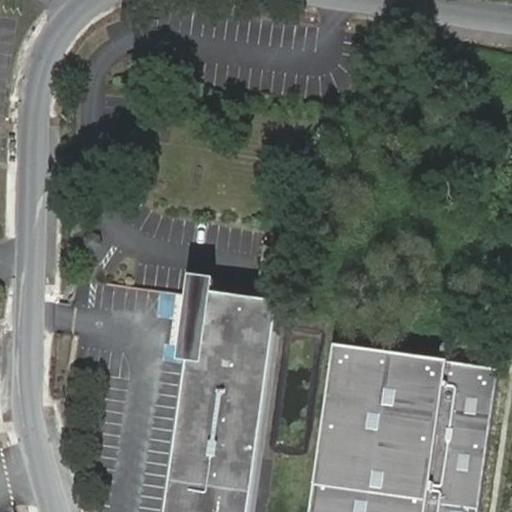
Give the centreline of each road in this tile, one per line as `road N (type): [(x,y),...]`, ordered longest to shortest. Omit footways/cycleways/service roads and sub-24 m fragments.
road 1 (unclassified): [(120,0),(72,37),(38,124),(18,386),(51,511)]
road 2 (unclassified): [(511,26),(314,0)]
